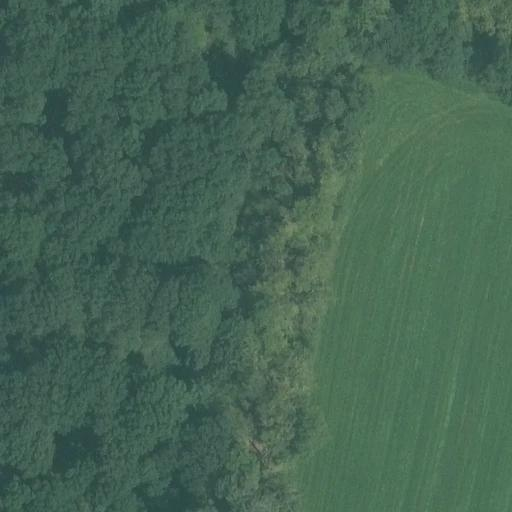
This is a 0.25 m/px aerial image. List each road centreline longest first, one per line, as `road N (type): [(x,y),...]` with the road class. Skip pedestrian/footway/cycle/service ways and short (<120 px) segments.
road 1 (track): [(511,77),(328,14),(0,8)]
road 2 (track): [(239,511),(328,14)]
